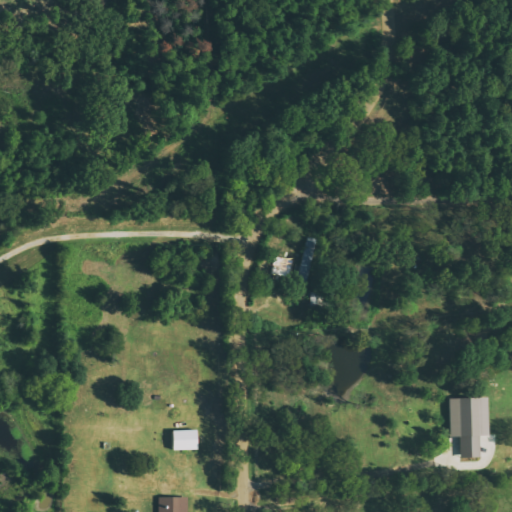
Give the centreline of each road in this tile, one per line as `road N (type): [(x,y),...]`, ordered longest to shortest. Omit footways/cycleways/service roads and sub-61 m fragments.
road 1 (residential): [(245,511),(242,268),(258,226),(367,106),(387,59),(394,0)]
road 2 (residential): [(511,187),(302,185)]
